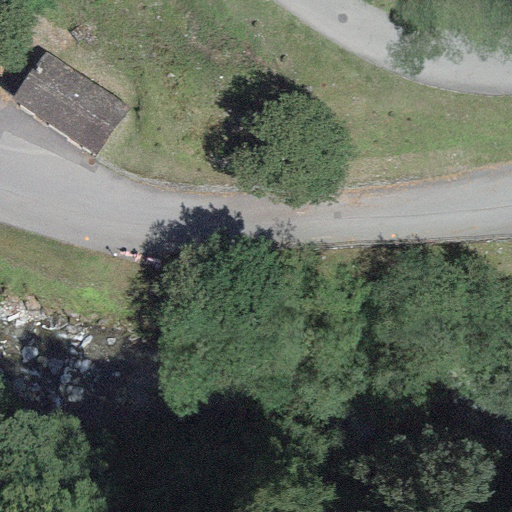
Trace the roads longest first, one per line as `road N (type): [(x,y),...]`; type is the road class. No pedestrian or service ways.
road 1 (unclassified): [(0,199),(133,227),(207,228),(511,196)]
road 2 (unclassified): [(511,57),(393,47),(312,0)]
